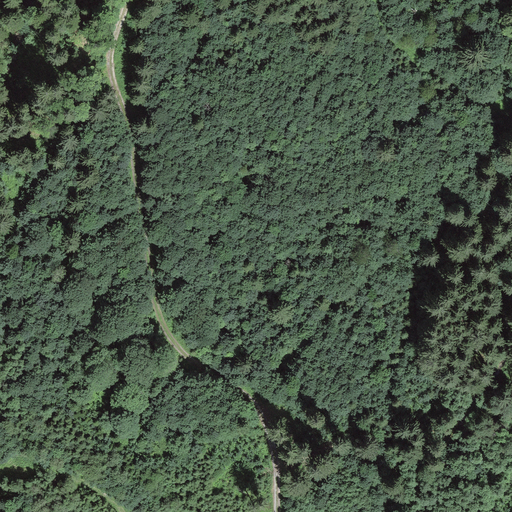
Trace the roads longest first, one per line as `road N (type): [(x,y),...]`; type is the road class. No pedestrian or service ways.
road 1 (track): [(279,511),(278,458),(257,405),(184,352),(160,320),(133,138),(112,63),(130,0)]
road 2 (track): [(373,0),(407,57),(465,94),(500,105)]
road 3 (track): [(125,511),(77,476),(0,467)]
